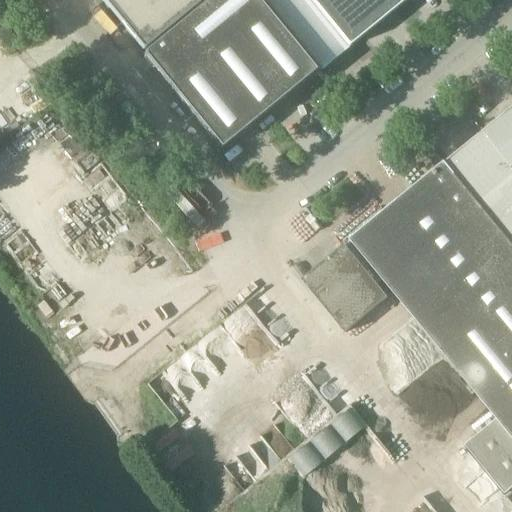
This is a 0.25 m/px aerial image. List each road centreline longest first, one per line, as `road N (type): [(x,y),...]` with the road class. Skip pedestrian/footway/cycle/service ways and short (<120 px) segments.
road 1 (unclassified): [(281,202),(248,210),(221,195),(61,0)]
road 2 (unclassified): [(281,202),(511,13)]
